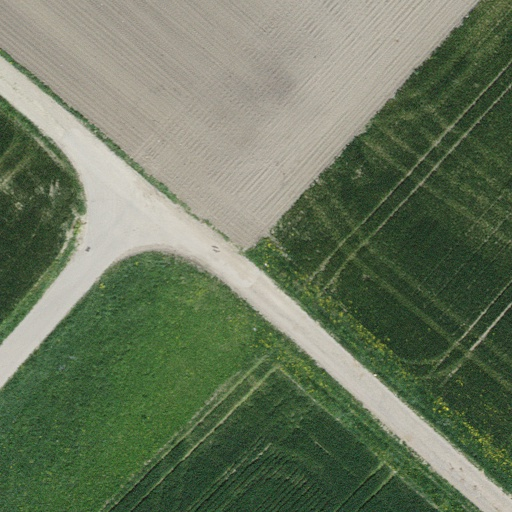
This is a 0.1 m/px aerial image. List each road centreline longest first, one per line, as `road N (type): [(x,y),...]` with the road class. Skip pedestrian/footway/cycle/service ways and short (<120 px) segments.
road 1 (track): [(0,75),(268,299),(500,511)]
road 2 (track): [(146,197),(0,366)]
